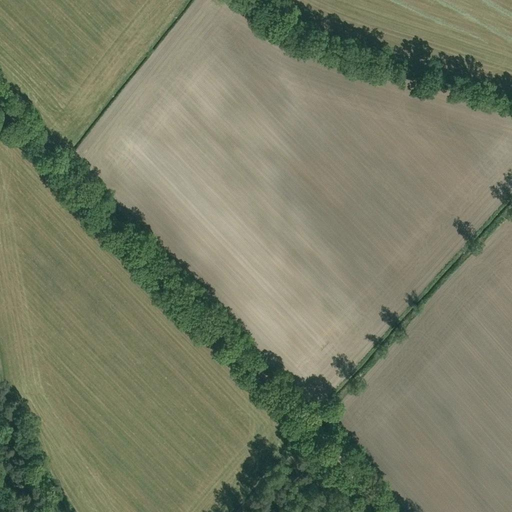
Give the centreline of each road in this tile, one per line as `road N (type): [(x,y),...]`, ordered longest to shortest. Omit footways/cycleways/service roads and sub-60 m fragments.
road 1 (track): [(0,102),(382,511)]
road 2 (track): [(0,342),(26,511)]
